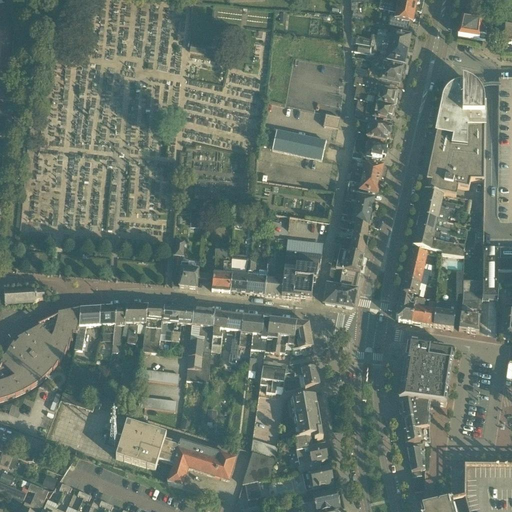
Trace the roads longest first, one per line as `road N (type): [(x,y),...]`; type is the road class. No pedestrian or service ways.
road 1 (residential): [(315,319),(349,128),(346,0)]
road 2 (residential): [(6,281),(32,0)]
road 3 (residential): [(315,319),(176,295),(69,302)]
road 4 (unknown): [(261,440),(272,403),(325,387),(349,511)]
road 5 (tertiary): [(362,328),(357,427),(368,511)]
road 6 (tertiary): [(395,511),(378,419),(380,331)]
road 7 (tertiary): [(392,220),(433,56)]
road 8 (unclassified): [(456,446),(490,451),(505,353),(471,347)]
road 9 (residential): [(489,145),(488,77),(479,67),(433,56)]
